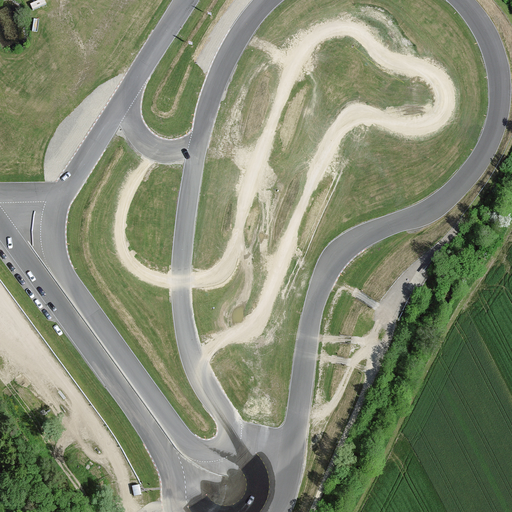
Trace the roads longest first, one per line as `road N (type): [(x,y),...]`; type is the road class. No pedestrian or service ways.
road 1 (track): [(157,151),(140,164),(115,235),(125,261),(150,277),(204,283),(230,262),(291,68),(310,40),(350,26),(371,34),(386,61),(433,69),(450,93),(447,117),(434,129),(409,131),(372,115),(341,126),(251,323),(203,342),(190,365)]
road 2 (track): [(398,323),(342,293),(319,422),(370,344)]
road 3 (track): [(0,298),(105,440),(129,511)]
road 4 (track): [(403,300),(312,511)]
road 5 (track): [(0,378),(100,511)]
